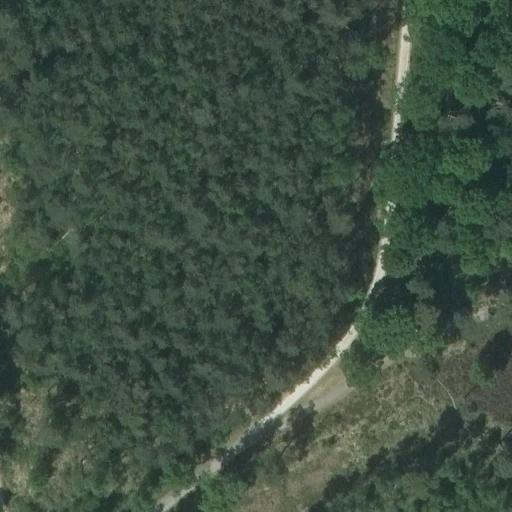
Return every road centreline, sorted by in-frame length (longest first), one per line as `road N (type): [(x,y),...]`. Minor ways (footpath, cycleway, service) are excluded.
road 1 (track): [(404,0),(384,221),(361,312),(323,368),(237,445)]
road 2 (track): [(511,309),(414,340),(237,445)]
